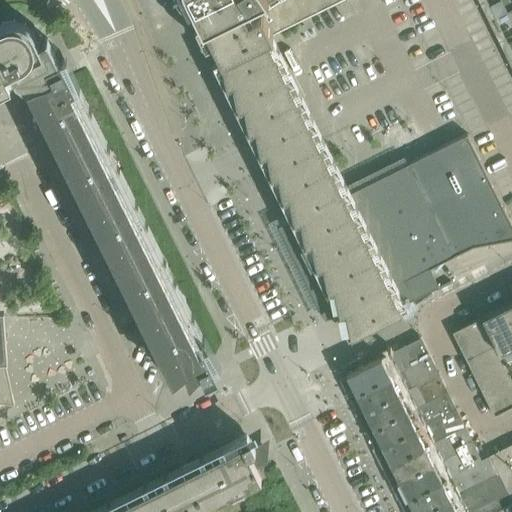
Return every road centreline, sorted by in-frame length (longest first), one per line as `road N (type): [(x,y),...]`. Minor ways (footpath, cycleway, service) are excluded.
road 1 (residential): [(280,378),(97,0)]
road 2 (residential): [(0,151),(7,147),(132,397)]
road 3 (residential): [(511,274),(429,315),(487,435),(511,423)]
road 4 (residential): [(18,511),(155,442)]
road 5 (residential): [(345,511),(280,378)]
road 6 (residential): [(132,397),(0,461)]
road 7 (residential): [(155,442),(280,378)]
